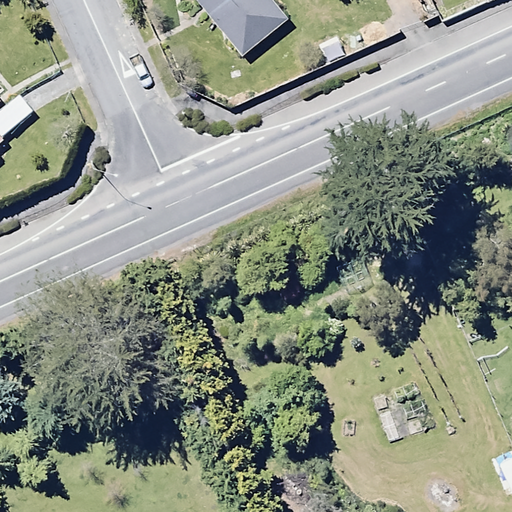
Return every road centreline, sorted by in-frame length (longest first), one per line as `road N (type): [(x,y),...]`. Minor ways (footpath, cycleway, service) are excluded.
road 1 (primary): [(164,189),(511,30)]
road 2 (residential): [(164,189),(73,0)]
road 3 (primary): [(0,263),(164,189)]
